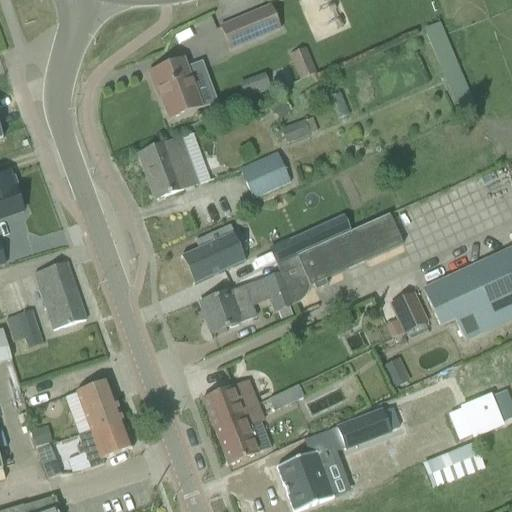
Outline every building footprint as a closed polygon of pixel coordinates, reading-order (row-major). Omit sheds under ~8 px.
[(219,30),(229,52),(280,31),(270,8),(219,30)] [(424,32),(460,116),(475,109),(439,26),(424,32)] [(285,65),(294,85),(316,76),(305,50),(289,57),(292,63),(285,65)] [(182,61),(148,74),(155,93),(158,102),(160,101),(169,122),(215,105),(205,78),(191,83),(182,61)] [(244,99),(269,91),(264,77),(240,86),(244,99)] [(320,88),(297,98),(298,99),(300,104),(306,102),(307,106),(324,98),(320,88)] [(285,103),(274,114),(282,121),(293,111),(285,103)] [(305,123),(280,132),(286,147),(310,138),(310,136),(317,134),(312,121),(305,124),(305,123)] [(139,157),(156,203),(210,183),(193,137),(139,157)] [(240,172),(252,200),(289,184),(277,156),(240,172)] [(0,178),(0,221),(17,216),(22,214),(20,209),(14,191),(17,187),(14,179),(9,178),(8,176),(0,178)] [(229,294),(200,304),(203,314),(206,322),(211,336),(229,329),(230,330),(237,328),(238,326),(241,325),(242,325),(236,308),(250,303),(270,296),(276,312),(291,307),(297,305),(301,303),(304,299),(307,295),(308,292),(308,288),(312,287),(315,293),(327,288),(324,281),(402,247),(389,218),(383,221),(355,233),(277,268),(280,276),(244,289),(229,294)] [(343,218),(289,242),(295,257),(350,232),(343,218)] [(198,251),(180,259),(181,261),(183,260),(195,285),(192,287),(193,288),(244,265),(244,263),(242,264),(240,260),(243,259),(229,228),(194,244),(198,251)] [(455,321),(465,344),(511,321),(511,248),(421,291),(439,329),(455,321)] [(33,277),(52,334),(85,323),(65,266),(33,277)] [(391,326),(396,339),(402,336),(403,337),(406,336),(425,327),(428,326),(414,295),(389,306),(396,323),(391,326)] [(5,322),(12,345),(24,341),(27,351),(42,346),(31,314),(5,322)] [(0,473),(2,473),(0,465),(0,365),(10,364),(2,333),(0,333),(0,473)] [(382,368),(393,393),(409,385),(398,361),(382,368)] [(89,434),(91,439),(123,427),(107,383),(76,395),(90,434),(89,434)] [(201,401),(213,431),(242,419),(240,414),(257,407),(248,383),(231,390),(231,389),(201,401)] [(295,388),(271,400),(276,411),(300,400),(295,388)] [(460,411),(448,416),(459,443),(470,438),(471,441),(503,428),(490,397),(459,409),(460,411)] [(213,431),(228,468),(258,456),(247,428),(263,422),(257,407),(240,414),(242,419),(213,431)] [(381,412),(336,429),(344,452),(389,435),(381,412)] [(84,455),(90,472),(102,467),(101,462),(132,450),(123,427),(91,439),(89,434),(78,438),(81,447),(76,449),(79,457),(84,455)] [(32,433),(37,450),(52,446),(47,429),(32,433)] [(473,445),(422,466),(432,492),(484,471),(473,445)] [(36,453),(47,482),(61,477),(50,448),(36,453)] [(329,450),(276,470),(292,511),(302,511),(333,500),(322,472),(335,467),(329,450)] [(58,511),(54,500),(17,511),(58,511)]
